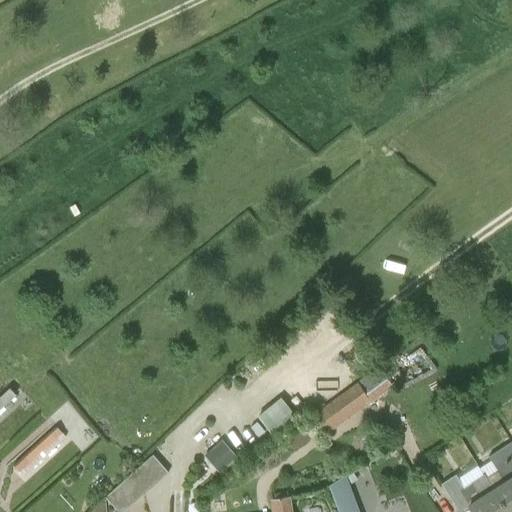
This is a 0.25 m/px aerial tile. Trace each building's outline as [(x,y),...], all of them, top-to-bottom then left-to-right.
[(377,371),(363,379),(372,396),(386,389),(377,371)] [(358,385),(321,411),(313,417),(322,430),(325,433),(369,401),(358,385)] [(8,389),(0,396),(0,409),(15,396),(8,389)] [(272,433),(279,428),(264,410),(257,416),(272,433)] [(22,456),(28,463),(31,467),(59,442),(56,438),(49,431),(22,456)] [(204,455),(217,471),(235,456),(221,440),(204,455)] [(511,511),(511,443),(511,442),(488,457),(497,471),(486,478),(507,511),(511,511)] [(128,477),(143,494),(168,473),(165,468),(153,455),(128,477)] [(469,505),(473,511),(507,511),(486,478),(485,479),(483,474),(482,474),(477,466),(458,478),(456,475),(441,483),(459,511),(469,505)] [(328,486),(330,492),(347,486),(356,481),(353,474),(344,478),(342,479),(328,486)] [(292,511),(290,496),(286,496),(286,491),(274,493),(274,498),(270,499),(271,511),(292,511)] [(357,511),(351,496),(334,502),(338,511),(357,511)]
